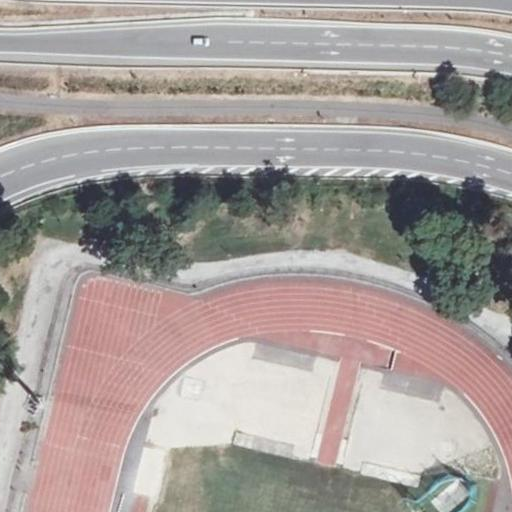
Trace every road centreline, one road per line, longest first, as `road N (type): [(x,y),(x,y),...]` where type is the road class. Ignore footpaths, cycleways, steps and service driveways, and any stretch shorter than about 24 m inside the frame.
road 1 (motorway): [(0,175),(70,156),(171,145),(396,150),(511,173)]
road 2 (motorway): [(0,42),(340,38),(511,53)]
